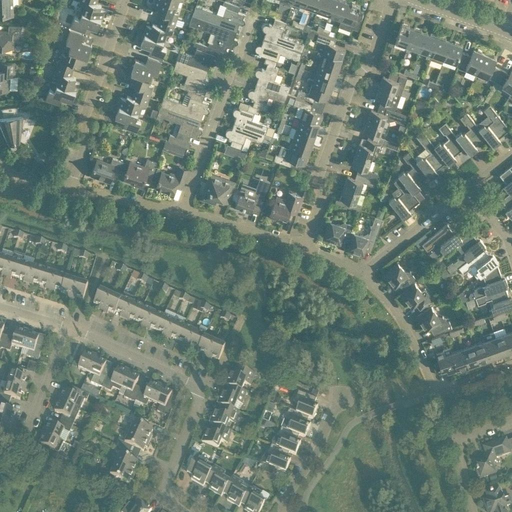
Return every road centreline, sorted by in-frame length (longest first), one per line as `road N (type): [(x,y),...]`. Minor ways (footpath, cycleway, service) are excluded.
road 1 (residential): [(306,242),(322,197),(317,175),(391,0)]
road 2 (residential): [(181,207),(255,9)]
road 3 (residential): [(69,191),(83,119),(125,0)]
road 4 (residential): [(363,271),(417,346),(452,438)]
road 5 (residential): [(72,323),(204,385)]
road 6 (residential): [(182,511),(162,489),(204,385)]
road 7 (residential): [(363,271),(467,186)]
road 8 (residential): [(181,207),(306,242)]
road 9 (residential): [(338,397),(282,511)]
road 10 (residential): [(72,323),(28,438)]
